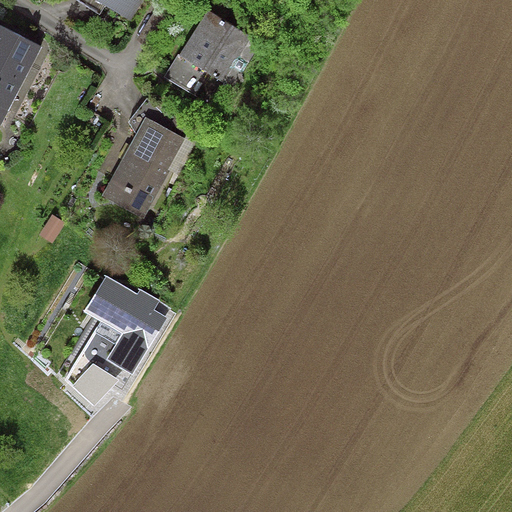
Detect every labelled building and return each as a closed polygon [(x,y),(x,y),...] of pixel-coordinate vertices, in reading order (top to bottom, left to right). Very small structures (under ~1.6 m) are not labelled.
[(142,0),(94,0),(129,21),(142,0)] [(188,11),(170,0),(161,0),(138,38),(163,53),(188,11)] [(264,42),(205,7),(164,77),(195,96),(207,75),(235,91),(264,42)] [(42,44),(0,23),(0,126),(1,127),(42,44)] [(197,143),(145,116),(100,199),(144,222),(171,171),(179,176),(197,143)] [(139,297),(106,278),(88,311),(127,333),(111,360),(133,372),(165,317),(152,310),(157,301),(141,292),(139,297)]
